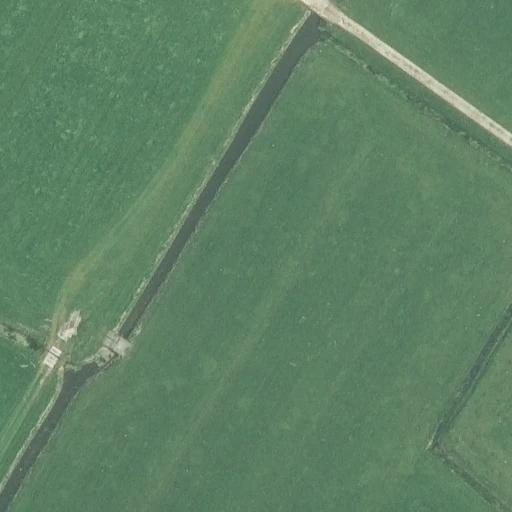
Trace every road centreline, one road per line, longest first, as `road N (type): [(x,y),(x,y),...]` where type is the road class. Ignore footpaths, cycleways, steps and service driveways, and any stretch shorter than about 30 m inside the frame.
road 1 (track): [(290,0),(47,370)]
road 2 (track): [(318,0),(511,142)]
